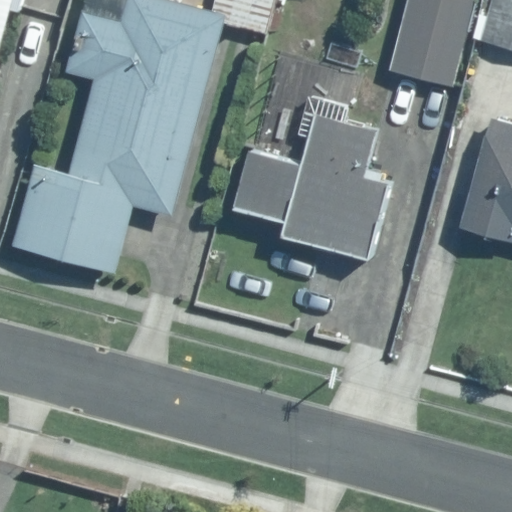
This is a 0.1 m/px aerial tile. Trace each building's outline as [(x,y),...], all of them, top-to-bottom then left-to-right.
[(0,0),(0,72),(20,0),(0,0)] [(73,170),(43,161),(18,247),(119,276),(140,205),(172,214),(227,24),(272,36),(282,0),(218,0),(216,9),(185,0),(87,0),(68,71),(99,80),(73,170)] [(482,0),(412,0),(396,72),(462,88),(482,0)] [(511,0),(495,0),(487,42),(511,46),(511,0)] [(290,223),(287,236),(376,260),(396,187),(370,180),(384,129),(348,119),(352,105),(313,95),(303,135),(311,137),(305,162),(255,148),(239,209),(290,223)] [(511,127),(490,121),(460,227),(511,240),(511,127)]
